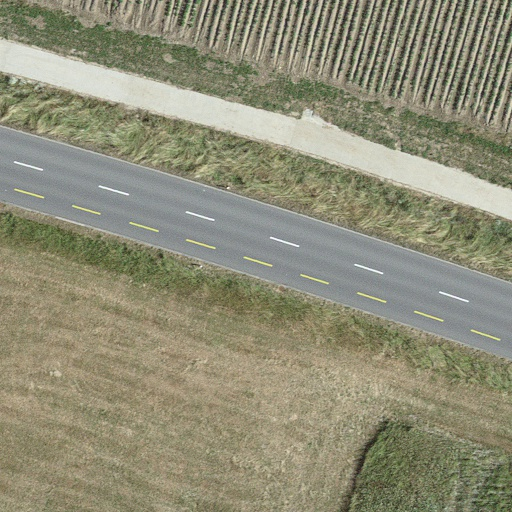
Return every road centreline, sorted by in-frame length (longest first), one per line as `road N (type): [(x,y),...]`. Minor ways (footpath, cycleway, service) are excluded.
road 1 (secondary): [(0,158),(511,317)]
road 2 (track): [(0,61),(511,210)]
